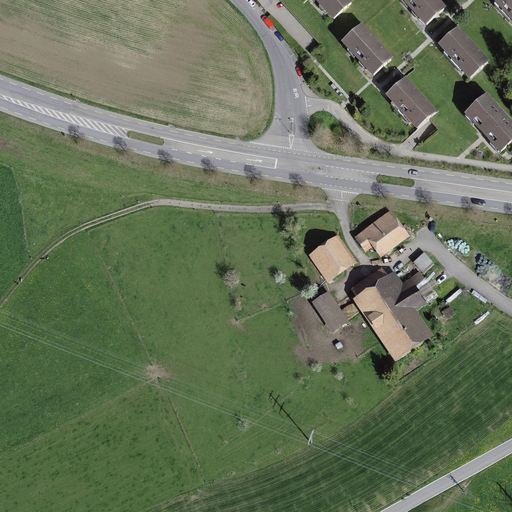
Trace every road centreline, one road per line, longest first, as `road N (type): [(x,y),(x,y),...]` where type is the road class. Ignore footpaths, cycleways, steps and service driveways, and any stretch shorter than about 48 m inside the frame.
road 1 (track): [(0,307),(58,243),(149,205),(341,207)]
road 2 (primary): [(0,92),(71,118),(285,168)]
road 3 (primary): [(285,168),(511,198)]
road 4 (unclassified): [(238,0),(286,73),(285,168)]
road 5 (tertiary): [(391,511),(511,446)]
